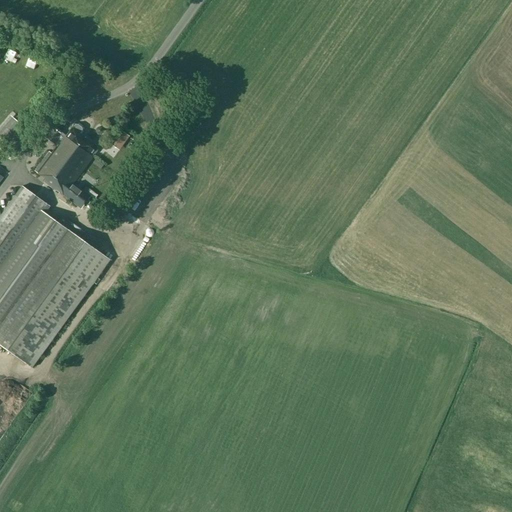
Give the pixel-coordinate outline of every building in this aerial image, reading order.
[(137,108),(147,114),(158,97),(148,91),(137,108)] [(0,127),(0,139),(14,152),(31,133),(10,116),(0,127)] [(138,128),(136,127),(139,122),(131,117),(114,141),(124,149),(138,128)] [(72,128),(66,136),(62,133),(61,133),(54,128),(46,138),(57,146),(52,153),(49,151),(34,171),(45,178),(43,180),(81,209),(90,196),(73,183),(93,156),(92,155),(98,147),(80,133),(82,130),(82,127),(78,124),(76,125),(73,128),(72,128)] [(87,171),(92,174),(86,181),(96,189),(105,177),(91,166),(87,171)] [(0,216),(0,345),(32,368),(110,260),(45,213),(50,206),(22,186),(0,216)] [(16,371),(12,377),(18,381),(22,375),(16,371)]
